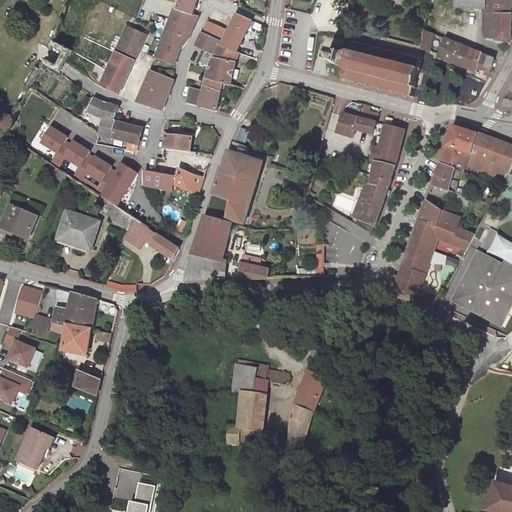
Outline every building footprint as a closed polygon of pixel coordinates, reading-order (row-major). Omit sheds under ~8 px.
[(193,15),(197,0),(164,0),(177,3),(175,10),(184,13),(193,15)] [(511,0),(455,0),(455,7),(485,9),(484,32),(488,32),(487,39),(511,42),(511,41),(511,34),(511,29),(511,25),(511,26),(511,22),(511,0)] [(174,13),(166,33),(162,43),(156,58),(175,65),(180,50),(188,40),(199,17),(193,15),(184,13),(175,10),(174,13)] [(262,26),(237,15),(221,47),(221,48),(236,53),(249,26),(260,31),(262,26)] [(202,34),(220,42),(221,42),(227,31),(207,22),(202,34)] [(130,25),(129,27),(146,35),(147,33),(130,25)] [(129,27),(128,27),(101,85),(119,94),(147,36),(146,35),(129,27)] [(434,34),(425,31),(421,48),(429,52),(434,34)] [(220,42),(202,34),(196,46),(213,54),(220,42)] [(446,39),(440,57),(465,68),(469,59),(467,58),(471,49),(446,39)] [(343,81),(344,80),(355,82),(355,84),(356,84),(356,83),(367,85),(367,87),(369,87),(369,86),(380,89),(379,90),(381,90),(381,89),(392,92),(392,93),(393,93),(393,92),(404,95),(404,96),(405,97),(406,95),(411,97),(412,98),(413,97),(413,96),(414,88),(416,89),(417,87),(415,87),(420,70),(421,71),(421,69),(420,69),(421,61),(423,60),(422,59),(421,60),(415,58),(416,57),(414,57),(414,58),(403,55),(403,54),(402,53),(401,55),(391,52),(391,51),(389,50),(389,52),(378,49),(378,48),(377,47),(377,48),(366,45),(366,44),(365,44),(365,45),(354,42),(353,41),(352,42),(352,43),(349,45),(348,50),(349,52),(342,54),(343,52),(341,51),(341,52),(333,50),(333,49),(331,49),(331,50),(329,50),(329,52),(330,52),(328,60),(327,60),(326,62),(328,62),(327,63),(330,64),(330,63),(337,65),(337,66),(339,66),(340,65),(345,70),(342,71),(341,76),(343,79),(342,80),(343,81)] [(209,70),(207,78),(226,84),(231,85),(232,79),(234,69),(236,63),(240,54),(239,54),(236,53),(221,48),(221,47),(220,47),(209,70)] [(495,59),(471,49),(467,58),(469,59),(465,68),(476,72),(478,68),(485,71),(485,75),(491,76),(495,59)] [(138,102),(163,111),(174,81),(151,72),(138,102)] [(226,84),(207,78),(200,106),(217,111),(222,89),(225,89),(226,84)] [(200,90),(191,88),(187,102),(197,105),(200,90)] [(19,100),(8,94),(2,103),(0,101),(0,114),(10,116),(19,100)] [(94,99),(91,97),(86,108),(85,109),(88,111),(89,111),(94,99)] [(105,104),(94,99),(89,111),(88,111),(85,109),(81,107),(75,117),(87,125),(93,113),(99,116),(105,118),(100,135),(112,138),(116,121),(115,120),(119,108),(112,105),(105,104)] [(366,105),(365,105),(359,119),(356,130),(373,134),(379,115),(369,112),(371,106),(366,105)] [(0,114),(0,132),(1,133),(3,134),(6,134),(11,132),(14,128),(15,124),(14,119),(13,116),(10,116),(0,114)] [(359,119),(344,114),(337,133),(353,138),(356,130),(359,119)] [(73,116),(65,129),(67,131),(75,117),(73,116)] [(244,118),(234,142),(243,145),(253,123),(244,118)] [(141,127),(116,121),(112,138),(130,142),(139,144),(141,133),(139,133),(141,127)] [(405,130),(386,125),(380,149),(375,147),(371,159),(376,160),(376,162),(396,166),(405,130)] [(479,134),(454,126),(447,146),(443,164),(456,169),(462,171),(464,172),(466,168),(470,154),(472,155),(479,134)] [(163,158),(157,157),(154,173),(176,177),(178,167),(194,174),(197,153),(191,152),(193,137),(166,135),(167,132),(164,132),(163,135),(166,135),(163,158)] [(498,141),(479,134),(472,155),(470,154),(466,168),(479,173),(481,168),(489,171),(498,141)] [(23,145),(15,139),(13,145),(21,149),(23,145)] [(511,168),(511,146),(498,141),(489,171),(507,178),(511,168)] [(130,142),(127,150),(137,152),(139,144),(130,142)] [(243,145),(234,142),(230,152),(264,163),(266,157),(246,151),(248,147),(243,145)] [(88,169),(56,147),(46,161),(47,161),(57,168),(68,175),(67,176),(78,183),(88,169)] [(230,152),(229,151),(228,155),(224,167),(223,166),(206,216),(226,222),(227,219),(245,224),(264,163),(230,152)] [(213,156),(197,153),(194,174),(205,178),(208,168),(213,156)] [(47,161),(43,166),(54,173),(57,168),(47,161)] [(396,166),(376,162),(370,188),(367,187),(354,218),(355,219),(375,227),(392,182),(392,179),(396,166)] [(456,169),(443,164),(441,163),(436,175),(435,175),(434,176),(434,178),(435,179),(432,186),(456,194),(457,188),(459,181),(454,180),(456,169)] [(154,173),(145,171),(144,180),(144,186),(154,187),(172,191),(174,183),(199,196),(205,178),(194,174),(178,167),(176,177),(154,173)] [(68,175),(57,168),(54,173),(52,175),(64,183),(67,176),(68,175)] [(134,191),(137,180),(124,176),(125,172),(120,171),(119,175),(109,173),(109,174),(107,173),(104,179),(106,180),(105,183),(101,180),(98,180),(95,177),(96,174),(88,169),(78,183),(109,204),(134,220),(137,222),(141,225),(148,215),(129,202),(134,191)] [(459,181),(462,171),(456,169),(454,180),(459,181)] [(104,179),(96,174),(95,177),(98,180),(101,180),(105,183),(106,180),(104,179)] [(470,198),(466,197),(466,198),(462,196),(459,195),(457,203),(468,207),(470,198)] [(444,211),(427,200),(394,291),(406,295),(408,292),(417,296),(429,263),(434,251),(438,239),(439,239),(467,249),(475,235),(457,228),(461,218),(444,211)] [(134,220),(109,204),(103,213),(127,230),(134,220)] [(38,217),(11,205),(1,228),(9,231),(8,234),(13,237),(14,233),(29,239),(38,217)] [(86,209),(84,216),(95,220),(98,212),(86,209)] [(84,216),(68,211),(59,240),(75,245),(74,248),(77,249),(78,246),(92,251),(101,222),(95,220),(84,216)] [(226,222),(206,216),(193,253),(186,280),(224,280),(227,261),(223,260),(233,225),(233,224),(226,222)] [(355,219),(353,223),(373,234),(375,227),(355,219)] [(141,225),(137,222),(126,239),(140,248),(146,239),(152,243),(152,245),(174,259),(179,249),(141,225)] [(75,245),(59,240),(58,240),(57,242),(74,248),(75,245)] [(446,256),(434,251),(429,263),(445,266),(446,256)] [(511,305),(511,265),(504,261),(502,264),(478,251),(452,300),(501,326),(511,305)] [(244,255),(243,264),(242,268),(241,279),(267,279),(269,270),(259,268),(261,259),(244,255)] [(458,261),(446,256),(445,266),(454,267),(458,261)] [(45,285),(21,279),(18,286),(19,287),(18,291),(41,297),(45,285)] [(97,300),(72,292),(69,306),(69,310),(66,310),(57,308),(54,320),(53,320),(52,322),(66,326),(67,325),(92,329),(97,300)] [(51,320),(36,315),(32,326),(32,328),(47,332),(51,320)] [(67,325),(66,326),(63,347),(62,351),(87,356),(92,329),(67,325)] [(28,370),(37,349),(18,341),(22,332),(11,327),(3,344),(11,348),(5,361),(28,370)] [(112,334),(99,331),(96,339),(110,342),(112,334)] [(258,365),(245,361),(239,360),(236,361),(232,363),(230,372),(229,379),(235,380),(237,365),(257,368),(258,365)] [(255,379),(257,368),(237,365),(235,380),(233,392),(242,393),(266,396),(268,382),(266,382),(255,379)] [(269,367),(258,365),(257,368),(255,379),(266,382),(268,370),(269,367)] [(26,395),(32,382),(2,369),(0,374),(0,401),(11,407),(18,392),(26,395)] [(95,378),(79,370),(75,386),(97,396),(102,376),(101,376),(95,378)] [(289,374),(268,370),(266,382),(268,382),(286,386),(289,382),(289,374)] [(328,379),(309,371),(294,406),(295,406),(291,417),(289,442),(304,446),(314,413),(328,379)] [(262,429),(266,396),(242,393),(238,427),(262,429)] [(262,429),(238,427),(229,426),(228,441),(240,441),(262,441),(262,429)] [(50,436),(32,428),(18,461),(38,470),(48,448),(46,447),(50,436)] [(332,454),(340,430),(334,428),(327,453),(332,454)] [(55,438),(50,436),(46,447),(48,448),(50,449),(55,438)] [(511,511),(511,470),(501,467),(488,510),(493,511),(511,511)] [(151,511),(157,481),(140,478),(135,501),(128,499),(124,511),(151,511)]
